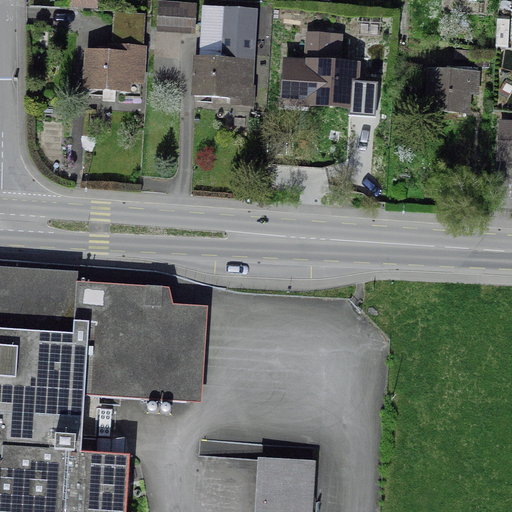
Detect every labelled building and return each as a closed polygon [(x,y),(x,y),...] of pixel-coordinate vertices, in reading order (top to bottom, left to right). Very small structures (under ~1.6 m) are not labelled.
[(70,0),(70,7),(90,8),(90,0),(70,0)] [(158,31),(190,32),(191,9),(159,8),(158,31)] [(199,25),(228,27),(229,12),(200,10),(199,25)] [(110,27),(142,29),(143,16),(111,14),(110,27)] [(279,103),(350,107),(352,69),(327,67),(329,47),(305,45),(303,67),(282,65),(279,103)] [(139,84),(141,50),(109,48),(108,55),(86,53),(84,90),(124,93),(125,83),(139,84)] [(249,89),(251,57),(217,54),(216,61),(194,60),(192,97),(233,100),(232,107),(252,108),(253,89),(249,89)] [(476,68),(487,69),(488,59),(473,58),(472,68),(476,68)] [(426,112),(464,115),(466,85),(475,86),(476,69),(444,67),(444,73),(429,72),(426,112)] [(406,94),(417,95),(418,81),(407,80),(406,94)] [(359,198),(374,198),(374,185),(359,185),(359,198)] [(126,511),(130,455),(79,452),(82,398),(184,404),(189,321),(158,319),(160,289),(0,278),(0,511),(126,511)] [(258,511),(308,511),(311,465),(261,462),(258,511)]
